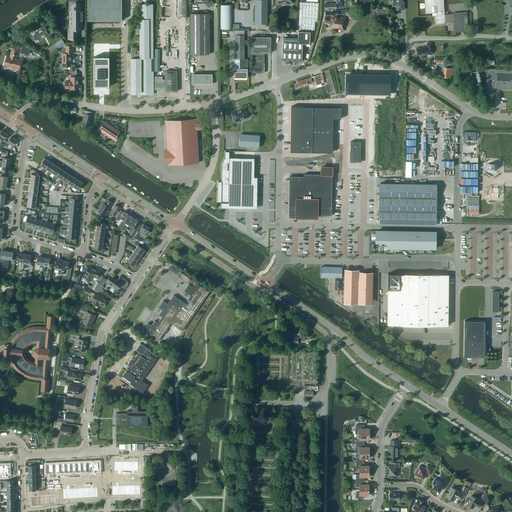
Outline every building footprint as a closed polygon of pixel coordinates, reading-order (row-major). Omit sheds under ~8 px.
[(121,20),(121,0),(87,0),(87,20),(121,20)] [(177,0),(177,17),(188,17),(188,0),(177,0)] [(254,24),(267,24),(267,0),(259,0),(255,0),(254,24)] [(391,0),(392,6),(396,6),(396,10),(403,10),(403,3),(402,3),(401,0),(391,0)] [(441,0),(440,0),(426,0),(427,2),(426,2),(426,13),(432,12),(432,6),(433,5),(436,5),(437,6),(437,16),(436,16),(437,22),(454,21),(455,32),(467,31),(466,13),(444,14),(444,11),(443,11),(442,0),(441,0)] [(74,6),(74,9),(75,9),(75,11),(70,11),(70,25),(83,25),(83,2),(74,2),(74,6)] [(319,3),(306,2),(299,2),(298,29),(314,30),(315,21),(318,21),(319,3)] [(336,3),(324,3),(324,11),(325,11),(326,15),(333,15),(339,14),(345,14),(345,9),(339,10),(334,10),(334,9),(336,8),(336,3)] [(131,94),(153,94),(153,5),(139,5),(139,28),(136,28),(136,34),(139,34),(139,53),(131,53),(131,94)] [(220,5),(220,29),(232,29),(232,5),(220,5)] [(190,14),(191,54),(209,54),(209,14),(190,14)] [(334,16),(333,15),(333,16),(331,16),(331,17),(325,16),(324,23),(332,24),(332,28),(343,30),(345,22),(344,21),(345,18),(334,16)] [(45,27),(35,32),(38,39),(39,38),(40,40),(43,38),(42,37),(50,33),(51,32),(50,29),(47,31),(45,27)] [(298,38),(283,38),(282,59),(286,59),(286,62),(292,62),(292,60),(302,60),(303,43),(310,44),(310,32),(298,31),(298,38)] [(247,72),(247,59),(244,59),(244,35),(235,35),(235,72),(234,72),(234,77),(247,77),(247,72)] [(250,53),(252,53),(252,73),(264,73),(264,53),(270,53),(270,37),(250,37),(250,53)] [(62,39),(55,43),(59,48),(65,44),(62,39)] [(417,55),(422,54),(422,55),(432,54),(431,43),(427,43),(427,47),(425,47),(422,47),(422,48),(416,49),(417,55)] [(31,49),(22,44),(20,53),(29,55),(31,49)] [(66,46),(59,50),(61,53),(62,52),(62,53),(70,53),(72,53),(72,45),(66,45),(66,46)] [(12,46),(9,57),(7,56),(5,65),(19,68),(21,60),(16,59),(19,48),(12,46)] [(70,57),(70,53),(62,53),(62,63),(61,63),(60,64),(60,65),(61,66),(62,67),(63,67),(64,66),(65,66),(70,65),(70,60),(70,57)] [(94,57),(94,87),(109,87),(109,57),(94,57)] [(461,76),(470,76),(471,67),(462,66),(461,76)] [(444,68),(443,77),(451,77),(452,68),(444,68)] [(485,88),(511,90),(511,69),(486,68),(485,88)] [(70,81),(64,81),(64,89),(70,89),(78,89),(78,77),(75,77),(75,74),(76,74),(76,71),(69,71),(69,74),(70,74),(70,81)] [(162,79),(162,76),(155,76),(155,90),(166,90),(166,91),(177,91),(177,71),(165,71),(165,79),(162,79)] [(346,94),(390,94),(390,91),(389,91),(390,86),(390,80),(390,75),(390,73),(349,72),(349,94),(346,94)] [(192,83),(211,83),(211,74),(192,74),(192,83)] [(316,85),(317,87),(322,86),(318,75),(310,77),(311,78),(306,79),(297,81),(299,88),(308,85),(307,82),(312,81),(313,86),(316,85)] [(338,94),(334,81),(327,83),(331,96),(338,94)] [(290,151),(332,152),(333,118),(341,118),(341,107),(333,107),(291,106),(290,151)] [(380,136),(401,137),(402,106),(380,106),(380,113),(382,119),(382,123),(380,123),(380,136)] [(237,111),(232,113),(235,121),(248,116),(246,108),(241,110),(240,109),(237,111)] [(83,125),(88,127),(92,112),(84,110),(82,118),(85,118),(83,125)] [(196,119),(166,121),(168,165),(198,163),(198,154),(196,119)] [(104,121),(99,129),(103,133),(104,131),(111,137),(111,138),(114,140),(120,132),(104,121)] [(240,134),(239,146),(259,147),(260,135),(240,134)] [(13,146),(17,140),(11,136),(8,142),(7,141),(4,145),(8,147),(10,144),(13,146)] [(433,144),(428,150),(432,153),(438,145),(440,141),(438,139),(436,142),(432,138),(429,141),(433,144)] [(360,141),(350,141),(350,161),(360,161),(360,141)] [(380,150),(379,175),(401,175),(401,150),(380,150)] [(218,181),(217,202),(221,202),(221,207),(220,207),(220,208),(221,208),(228,208),(229,208),(229,203),(253,204),(253,197),(256,197),(256,198),(257,198),(257,197),(257,191),(257,190),(257,184),(257,178),(257,177),(254,177),(254,171),(254,165),(254,164),(254,158),(248,158),(242,158),(241,158),(235,158),(229,158),(229,151),(225,151),(225,158),(222,164),(221,182),(218,181)] [(44,168),(45,168),(50,161),(45,158),(40,165),(39,164),(37,167),(38,169),(41,165),(44,168)] [(46,169),(50,171),(51,172),(55,165),(50,161),(45,168),(44,168),(42,171),(44,172),(46,169)] [(8,172),(9,166),(0,163),(0,166),(2,167),(1,170),(8,172)] [(52,172),(55,175),(56,175),(61,168),(55,165),(51,172),(50,171),(47,174),(49,176),(52,172)] [(57,176),(60,178),(61,179),(66,172),(61,168),(56,175),(55,175),(53,178),(55,179),(57,176)] [(66,182),(67,182),(71,175),(66,172),(61,179),(60,178),(58,181),(60,183),(62,180),(66,182)] [(31,174),(31,181),(39,182),(39,183),(43,184),(43,181),(39,181),(40,175),(38,175),(35,174),(31,174)] [(303,176),(289,176),(289,218),(303,218),(303,215),(331,215),(332,174),(303,174),(303,176)] [(71,185),(72,186),(77,179),(71,175),(67,182),(66,182),(64,185),(66,186),(68,183),(71,185)] [(71,185),(69,189),(71,190),(72,189),(75,191),(77,189),(78,190),(83,183),(77,179),(72,186),(71,185)] [(30,187),(38,188),(38,190),(42,190),(42,188),(38,187),(39,183),(39,182),(31,181),(30,187)] [(436,185),(379,184),(379,223),(435,224),(436,185)] [(29,194),(37,195),(37,196),(41,197),(41,195),(37,194),(38,190),(38,188),(30,187),(29,194)] [(29,194),(28,200),(36,201),(36,203),(40,203),(40,201),(39,201),(39,199),(37,199),(37,196),(37,195),(29,194)] [(36,203),(36,201),(28,200),(27,206),(36,207),(35,209),(39,210),(40,207),(38,207),(38,206),(36,206),(36,203)] [(108,200),(105,204),(103,203),(98,211),(105,215),(108,210),(112,203),(108,200)] [(111,219),(114,221),(121,211),(119,209),(120,208),(115,205),(110,212),(114,215),(111,219)] [(117,228),(119,230),(129,214),(125,211),(122,215),(119,214),(116,219),(119,221),(120,218),(123,220),(121,222),(117,228)] [(31,216),(28,216),(25,225),(30,227),(34,214),(32,213),(31,216)] [(36,218),(37,215),(34,214),(30,227),(36,229),(39,219),(36,218)] [(120,229),(119,230),(121,231),(126,223),(129,225),(134,217),(129,214),(121,228),(120,229)] [(43,217),(42,220),(39,219),(36,229),(41,230),(45,217),(43,217)] [(45,217),(41,230),(47,232),(50,222),(47,221),(48,218),(45,217)] [(134,217),(129,225),(128,227),(132,230),(129,234),(132,236),(136,229),(134,228),(139,220),(134,217)] [(56,221),(54,220),(53,223),(50,222),(47,232),(52,234),(56,221)] [(98,222),(97,229),(105,230),(105,232),(109,232),(109,230),(105,229),(106,224),(98,222)] [(147,233),(150,228),(145,225),(145,224),(144,223),(143,223),(139,228),(140,229),(139,231),(145,235),(146,233),(147,233)] [(105,232),(105,230),(97,229),(96,236),(104,237),(104,238),(108,239),(108,236),(104,236),(105,232)] [(142,240),(136,237),(139,232),(137,230),(132,238),(139,243),(142,240)] [(435,231),(377,231),(377,238),(395,239),(395,241),(397,241),(397,248),(435,249),(435,231)] [(95,242),(103,243),(103,245),(107,245),(107,243),(103,242),(104,238),(104,237),(96,236),(95,242)] [(138,246),(135,249),(134,251),(141,255),(145,250),(138,245),(139,244),(136,241),(134,243),(138,246)] [(103,243),(95,242),(94,248),(102,250),(102,251),(106,252),(106,249),(102,249),(103,245),(103,243)] [(141,255),(134,251),(135,249),(132,247),(131,249),(134,251),(131,255),(130,256),(137,261),(141,255)] [(7,251),(6,259),(5,261),(4,267),(4,269),(7,269),(9,262),(8,262),(8,259),(12,260),(13,252),(7,251)] [(134,266),(137,261),(130,256),(131,255),(128,252),(127,254),(130,256),(127,261),(134,266)] [(23,262),(25,254),(19,253),(18,257),(15,256),(14,262),(17,263),(18,261),(21,261),(20,263),(23,264),(23,262)] [(54,270),(59,270),(61,270),(62,269),(63,261),(57,260),(56,267),(55,267),(54,270)] [(341,288),(344,288),(343,303),(358,303),(358,297),(372,298),(373,272),(359,272),(359,269),(344,269),(342,269),(342,267),(321,266),(321,277),(335,277),(335,290),(341,290),(341,288)] [(91,278),(94,269),(88,267),(86,267),(85,267),(84,270),(84,272),(86,272),(86,275),(87,278),(86,281),(89,282),(90,279),(91,278)] [(94,269),(91,278),(90,279),(93,280),(94,277),(97,278),(100,271),(94,269)] [(200,286),(195,282),(180,272),(177,276),(189,284),(184,290),(190,295),(189,297),(191,299),(190,301),(188,300),(187,302),(188,303),(187,305),(173,295),(169,302),(168,303),(163,300),(158,307),(162,310),(159,315),(162,317),(158,323),(155,321),(151,325),(148,323),(143,330),(152,336),(159,341),(163,334),(164,335),(168,330),(167,329),(171,323),(182,330),(209,292),(200,286)] [(77,276),(75,275),(73,281),(79,283),(82,275),(78,274),(77,276)] [(447,276),(389,274),(387,324),(446,326),(447,276)] [(106,281),(112,286),(109,290),(113,293),(120,283),(110,275),(106,281)] [(95,294),(92,301),(91,303),(98,307),(99,305),(103,306),(107,299),(95,294)] [(94,319),(95,315),(87,312),(83,323),(90,326),(93,319),(94,319)] [(46,320),(47,320),(47,323),(46,323),(46,324),(47,324),(46,327),(46,328),(47,328),(50,328),(51,328),(53,328),(53,329),(54,328),(53,328),(54,325),(54,324),(54,321),(55,321),(55,320),(54,320),(54,317),(55,316),(55,315),(54,316),(48,315),(47,315),(47,316),(47,319),(46,319),(46,320)] [(464,356),(483,357),(484,357),(485,321),(464,321),(464,356)] [(50,336),(51,332),(51,328),(50,328),(47,328),(46,328),(46,327),(41,326),(40,326),(35,326),(34,326),(29,327),(28,327),(28,328),(23,330),(23,329),(22,330),(23,330),(18,333),(18,332),(17,333),(18,333),(14,337),(13,337),(13,338),(11,342),(10,342),(10,343),(9,345),(5,344),(4,350),(4,355),(8,355),(9,357),(8,357),(8,358),(9,358),(11,363),(11,364),(12,363),(15,368),(14,368),(15,369),(15,368),(19,372),(19,373),(20,372),(24,375),(24,376),(25,376),(30,378),(29,378),(30,378),(36,379),(35,379),(36,379),(42,379),(46,379),(47,375),(47,371),(48,371),(48,370),(47,370),(48,367),(48,366),(48,363),(49,362),(48,362),(48,359),(49,358),(51,358),(51,357),(52,356),(53,355),(53,354),(53,352),(52,351),(52,350),(51,349),(49,348),(49,345),(50,345),(50,344),(49,344),(50,341),(50,340),(50,337),(51,337),(51,336),(50,336)] [(299,337),(298,337),(292,337),(292,343),(298,344),(298,340),(305,340),(305,337),(307,337),(307,332),(300,331),(299,337)] [(87,344),(87,341),(79,339),(79,336),(72,334),(72,338),(76,338),(75,345),(78,345),(78,349),(85,350),(86,344),(87,344)] [(142,381),(157,359),(156,359),(158,356),(150,351),(151,350),(141,343),(136,349),(140,352),(135,359),(134,358),(132,358),(128,364),(128,366),(129,366),(122,376),(130,382),(130,384),(136,388),(134,392),(140,396),(148,385),(142,381)] [(71,365),(83,367),(84,360),(72,358),(71,365)] [(68,371),(67,376),(67,379),(80,381),(82,374),(68,371)] [(42,379),(42,382),(41,382),(41,383),(41,386),(40,387),(41,387),(41,390),(40,391),(41,392),(41,391),(47,391),(48,392),(48,391),(48,388),(49,388),(49,387),(48,387),(48,384),(49,384),(49,383),(49,380),(50,379),(49,379),(48,379),(46,379),(42,379)] [(162,384),(157,382),(152,393),(158,395),(162,384)] [(66,392),(77,394),(79,387),(68,385),(66,392)] [(64,406),(75,408),(76,401),(65,399),(64,406)] [(116,413),(116,425),(117,425),(119,425),(147,426),(147,415),(146,415),(146,411),(142,411),(138,411),(138,405),(132,405),(132,409),(132,411),(127,411),(127,413),(116,413)] [(58,421),(62,422),(65,423),(66,420),(72,421),(74,414),(65,413),(64,419),(58,418),(57,421),(58,421)] [(59,433),(70,435),(71,427),(61,425),(62,422),(58,421),(56,429),(60,430),(59,433)] [(355,434),(356,434),(370,434),(370,430),(369,430),(369,428),(363,428),(363,425),(356,425),(356,428),(355,428),(355,434)] [(356,437),(356,443),(363,443),(363,439),(369,440),(369,438),(370,438),(370,434),(356,434),(356,437)] [(390,446),(388,446),(388,457),(398,457),(398,441),(390,441),(390,446)] [(354,452),(356,452),(359,452),(370,453),(370,449),(369,449),(369,447),(363,447),(363,443),(356,443),(356,447),(354,447),(354,452)] [(370,453),(359,452),(356,452),(356,455),(356,460),(356,462),(363,462),(363,458),(369,458),(369,456),(370,456),(370,453)] [(363,465),(363,462),(356,462),(356,471),(359,471),(370,471),(370,467),(369,467),(369,466),(363,465)] [(388,476),(397,476),(397,467),(399,467),(399,463),(394,463),(394,467),(388,467),(388,476)] [(416,471),(414,475),(418,477),(418,476),(423,479),(427,472),(431,474),(434,468),(427,465),(425,469),(419,466),(416,471)] [(370,475),(370,471),(359,471),(359,474),(356,474),(355,480),(363,480),(363,477),(369,477),(369,475),(370,475)] [(435,485),(433,488),(440,491),(442,486),(445,487),(448,481),(443,479),(442,482),(435,478),(432,483),(435,485)] [(359,487),(359,490),(370,490),(370,486),(369,486),(369,484),(363,484),(363,480),(355,480),(355,487),(359,487)] [(446,497),(453,501),(455,497),(461,500),(464,494),(458,491),(451,487),(446,497)] [(370,494),(370,490),(359,490),(359,493),(355,493),(355,498),(363,498),(363,495),(369,495),(369,494),(370,494)] [(399,502),(402,502),(402,495),(399,495),(399,493),(389,493),(389,500),(399,500),(399,502)] [(483,503),(488,506),(492,498),(487,495),(483,503)] [(477,499),(471,496),(468,501),(467,501),(466,505),(473,508),(474,505),(479,508),(482,501),(477,499)] [(415,503),(413,508),(419,511),(418,511),(419,511),(424,511),(428,506),(423,504),(424,502),(417,499),(415,503)]
